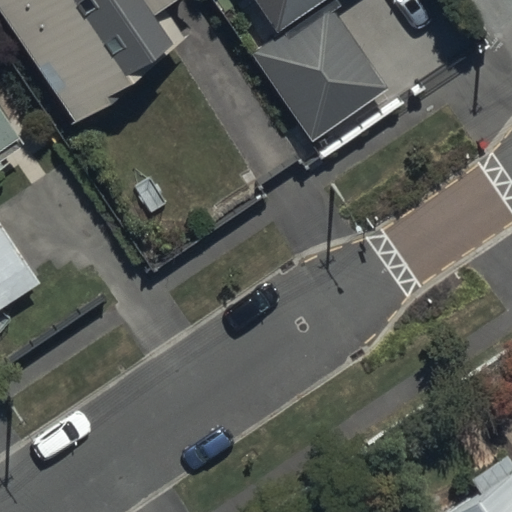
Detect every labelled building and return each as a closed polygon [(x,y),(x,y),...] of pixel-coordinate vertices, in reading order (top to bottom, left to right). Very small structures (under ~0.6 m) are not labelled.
[(0,0),(0,16),(74,127),(185,53),(165,23),(200,0),(0,0)] [(251,0),(276,37),(331,0),(251,0)] [(256,63),(312,146),(388,95),(333,12),(256,63)] [(0,180),(27,162),(0,121),(0,180)] [(0,316),(44,287),(0,222),(0,316)] [(511,511),(511,476),(504,464),(431,511),(511,511)]
